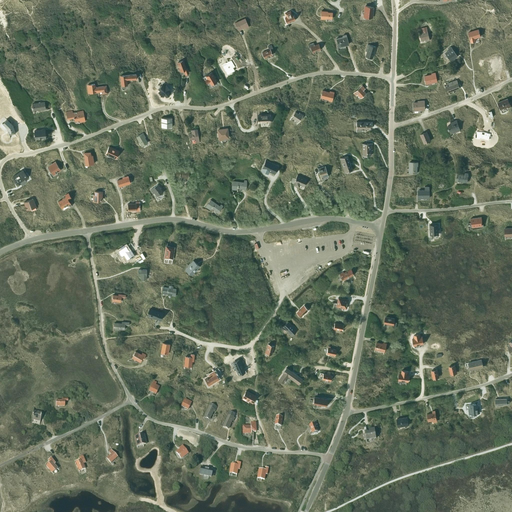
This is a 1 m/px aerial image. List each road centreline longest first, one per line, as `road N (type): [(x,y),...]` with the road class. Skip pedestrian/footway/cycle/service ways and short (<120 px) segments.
road 1 (residential): [(0,165),(157,108),(215,107),(326,72),(392,77)]
road 2 (residential): [(168,328),(209,344),(252,342),(282,291),(258,230)]
road 3 (residential): [(329,458),(231,445),(156,422),(131,400)]
road 4 (unclassified): [(346,411),(381,228)]
road 5 (residential): [(131,400),(103,344),(85,230)]
road 6 (unclassified): [(258,230),(173,218),(85,230)]
road 7 (residential): [(346,411),(511,374)]
road 8 (residential): [(391,124),(511,78)]
road 9 (residential): [(511,201),(385,210)]
road 10 (unclassified): [(381,228),(325,218),(258,230)]
